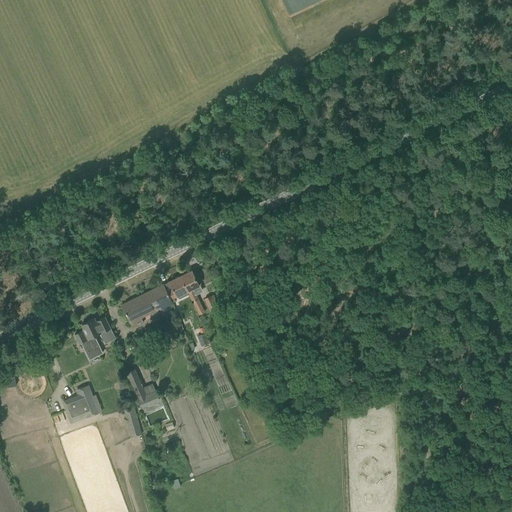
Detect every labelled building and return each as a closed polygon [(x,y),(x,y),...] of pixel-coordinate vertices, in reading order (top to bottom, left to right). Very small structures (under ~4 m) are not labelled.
[(190,271),(178,277),(186,292),(187,291),(199,315),(205,312),(196,294),(194,295),(192,296),(190,290),(197,287),(190,271)] [(178,277),(162,285),(169,300),(186,292),(178,277)] [(121,304),(126,313),(130,323),(171,304),(169,300),(162,285),(121,304)] [(217,307),(211,296),(205,299),(210,311),(217,307)] [(94,335),(98,334),(100,333),(105,342),(114,338),(109,326),(104,317),(95,321),(94,318),(81,324),(84,329),(74,334),(79,344),(81,343),(89,360),(103,353),(94,335)] [(200,335),(197,336),(201,346),(209,343),(205,333),(200,335)] [(146,394),(135,369),(126,373),(141,407),(160,399),(155,390),(146,394)] [(77,394),(62,401),(72,424),(103,411),(96,394),(93,395),(90,387),(77,392),(77,394)] [(127,422),(131,436),(131,437),(142,433),(134,405),(123,409),(125,417),(123,417),(125,423),(127,422)] [(54,424),(64,421),(62,413),(52,416),(54,424)]
